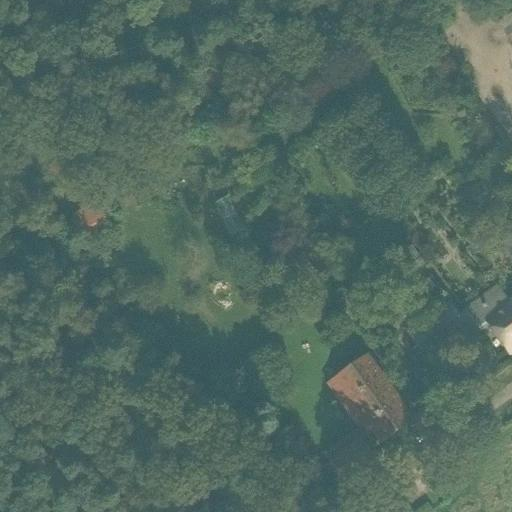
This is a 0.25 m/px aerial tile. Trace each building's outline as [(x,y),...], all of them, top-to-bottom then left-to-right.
[(511,2),(493,13),(502,29),(511,22),(511,2)] [(458,198),(467,211),(501,190),(493,176),(468,192),(458,198)] [(73,218),(83,235),(101,226),(105,224),(95,206),(73,218)] [(511,237),(502,245),(511,259),(511,237)] [(318,250),(308,257),(320,274),(330,267),(318,250)] [(417,347),(413,350),(425,368),(488,323),(509,353),(511,350),(511,304),(510,306),(500,293),(493,298),(491,294),(461,316),(417,347)] [(366,355),(325,385),(359,429),(352,435),(359,444),(330,465),(333,469),(345,485),(376,462),(369,453),(413,421),(402,404),(366,355)] [(286,457),(313,480),(324,467),(306,453),(310,447),(301,440),(286,457)]
